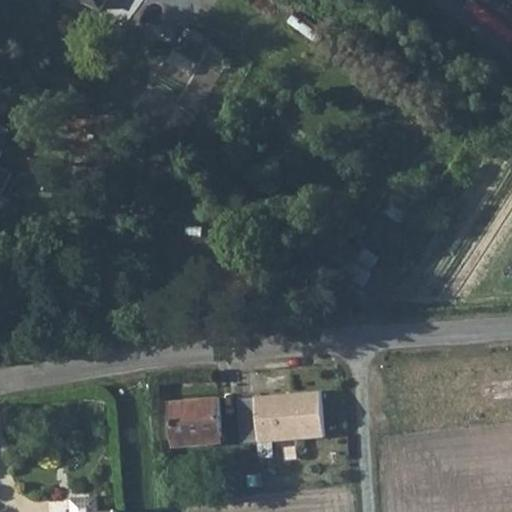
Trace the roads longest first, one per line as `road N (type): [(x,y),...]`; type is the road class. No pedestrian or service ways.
road 1 (unclassified): [(0,381),(138,356),(511,329)]
road 2 (track): [(357,338),(368,511)]
